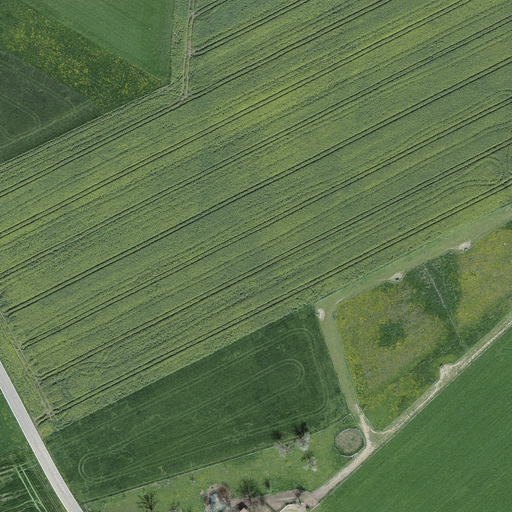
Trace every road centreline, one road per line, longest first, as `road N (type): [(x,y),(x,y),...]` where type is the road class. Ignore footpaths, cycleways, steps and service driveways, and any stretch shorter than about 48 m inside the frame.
road 1 (track): [(314,501),(511,317)]
road 2 (unclassified): [(0,378),(73,511)]
